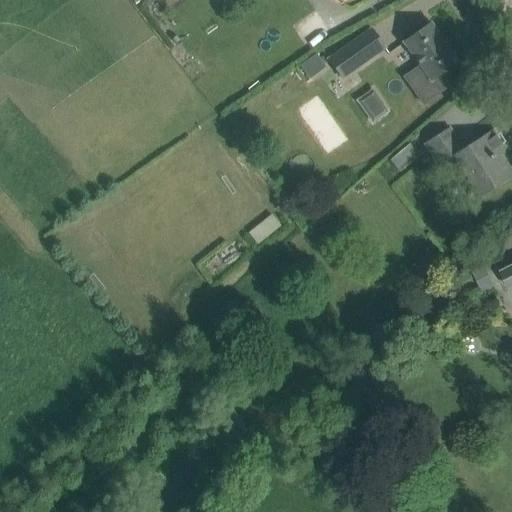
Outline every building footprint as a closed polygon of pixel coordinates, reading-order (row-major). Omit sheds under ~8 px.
[(451,86),(442,74),(458,63),(430,24),(403,43),(419,66),(403,77),(423,106),(451,86)] [(342,79),(385,49),(371,29),(328,60),(342,79)] [(313,78),(327,68),(319,56),(304,65),(313,78)] [(373,125),(390,113),(373,90),(356,102),(373,125)] [(462,152),(448,131),(426,145),(441,167),(455,158),(470,181),(467,183),(477,199),(499,184),(501,186),(510,180),(508,178),(511,176),(497,154),(504,149),(493,132),(462,152)] [(398,173),(417,156),(409,146),(389,163),(398,173)] [(274,215),(250,232),(257,242),(281,225),(274,215)] [(511,266),(499,273),(507,291),(511,289),(511,266)]
